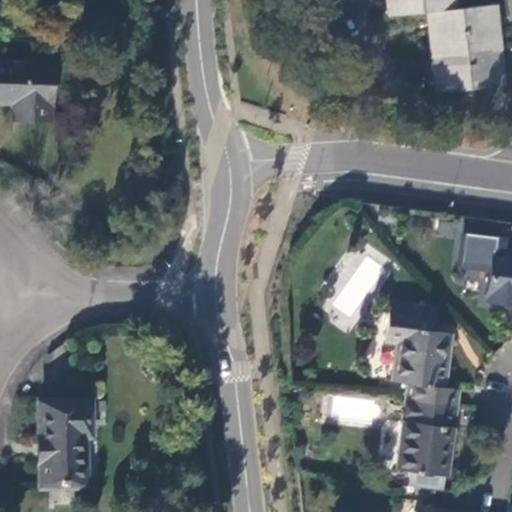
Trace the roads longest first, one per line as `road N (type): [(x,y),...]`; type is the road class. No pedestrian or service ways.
road 1 (tertiary): [(511,180),(248,141)]
road 2 (residential): [(352,0),(392,75),(426,104),(511,97)]
road 3 (secondary): [(256,511),(237,345),(219,301)]
road 4 (secondary): [(219,301),(248,141)]
road 5 (residential): [(219,301),(57,292)]
road 6 (secondary): [(248,141),(237,90),(204,44),(199,0)]
